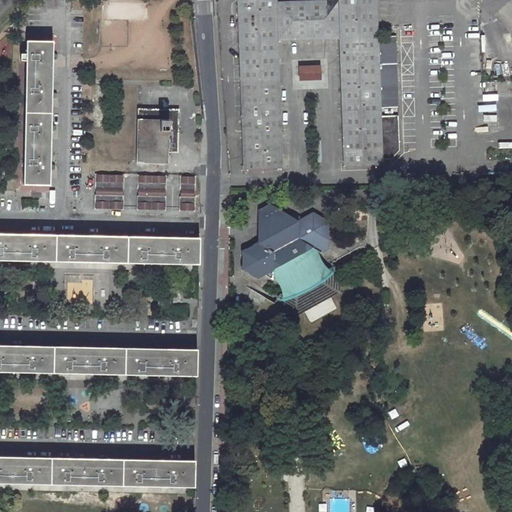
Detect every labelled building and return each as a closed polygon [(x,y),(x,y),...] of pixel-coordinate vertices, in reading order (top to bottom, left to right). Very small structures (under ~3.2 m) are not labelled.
[(281,170),(276,41),(339,39),(344,166),(383,164),(383,159),(392,159),(400,150),(398,116),(381,117),(380,108),(398,107),(395,36),(378,37),(376,0),(337,0),(338,2),(274,4),(274,0),(236,0),(243,171),(281,170)] [(511,0),(493,15),(511,36),(511,0)] [(22,185),(48,185),(52,42),(26,41),(22,185)] [(301,64),(301,79),(323,79),(323,64),(301,64)] [(511,96),(511,80),(497,81),(498,97),(511,96)] [(167,154),(176,154),(178,111),(138,110),(136,164),(167,165),(167,154)] [(122,176),(94,175),(94,209),(121,209),(122,176)] [(164,177),(137,176),(136,210),(163,210),(164,177)] [(193,177),(179,177),(179,211),(193,211),(193,177)] [(292,260),(293,258),(297,258),(305,246),(319,255),(326,251),(327,224),(312,215),(297,223),(270,206),(258,211),(257,244),(242,252),(242,270),(256,279),(262,276),(271,282),(272,263),(285,263),(287,260),(292,260)] [(0,257),(199,263),(200,236),(0,231),(0,257)] [(297,258),(293,258),(292,260),(287,260),(285,263),(272,263),(271,282),(290,293),(319,278),(319,255),(305,246),(297,258)] [(0,372),(195,377),(196,350),(0,345),(0,372)] [(0,482),(192,488),(193,462),(0,456),(0,482)]
